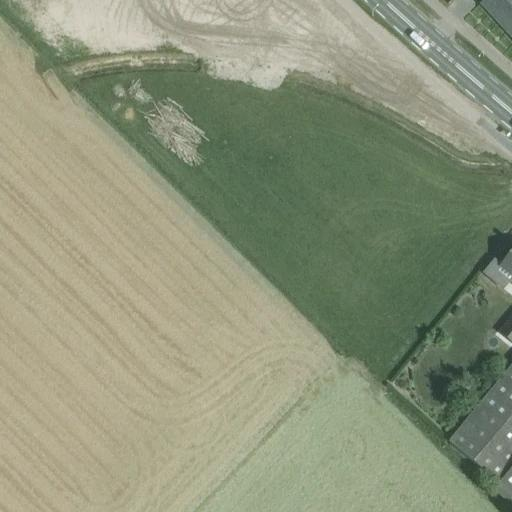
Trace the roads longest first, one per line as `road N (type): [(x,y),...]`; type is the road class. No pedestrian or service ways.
road 1 (tertiary): [(0,49),(99,16),(196,3)]
road 2 (primary): [(196,3),(221,39),(243,47),(288,34),(302,15)]
road 3 (primary): [(511,114),(418,37)]
